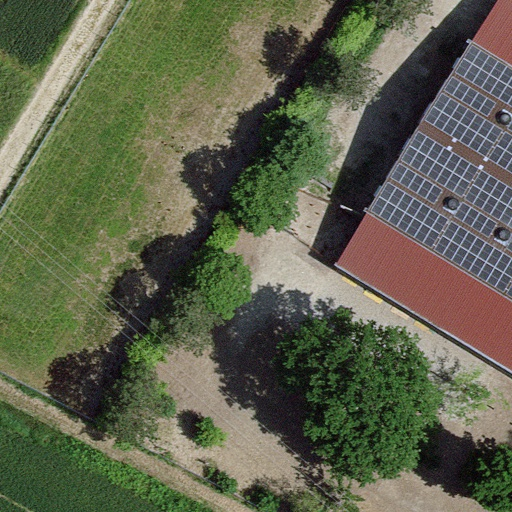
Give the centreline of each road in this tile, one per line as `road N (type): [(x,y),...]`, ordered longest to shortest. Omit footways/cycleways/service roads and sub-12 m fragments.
road 1 (track): [(427,0),(233,328),(231,355),(247,404),(282,432),(440,511)]
road 2 (track): [(102,0),(0,168)]
